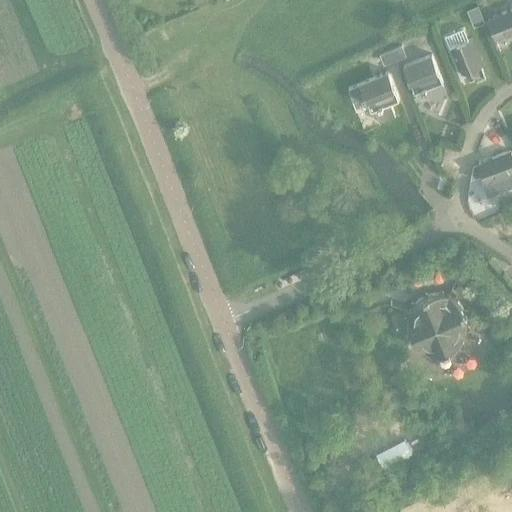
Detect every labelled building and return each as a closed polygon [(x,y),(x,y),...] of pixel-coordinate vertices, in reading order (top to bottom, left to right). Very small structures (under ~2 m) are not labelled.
[(478,5),(467,10),(474,25),(484,21),(478,5)] [(511,8),(488,18),(495,38),(511,31),(511,32),(511,8)] [(450,47),(462,74),(483,65),(472,38),(450,47)] [(401,44),(390,49),(394,58),(404,54),(401,44)] [(390,49),(379,53),(383,62),(394,58),(390,49)] [(403,65),(414,93),(425,88),(430,100),(446,94),(441,82),(443,81),(431,53),(403,65)] [(348,87),(353,100),(365,95),(371,110),(375,108),(379,121),(395,114),(390,102),(399,98),(388,71),(360,82),(360,83),(348,87)] [(482,173),(485,180),(483,181),(487,194),(511,184),(511,155),(510,149),(478,161),(478,162),(474,164),(471,178),(482,173)] [(423,354),(423,355),(425,350),(430,352),(435,352),(441,352),(446,351),(451,349),(455,346),(459,343),(462,339),(465,335),(478,340),(479,340),(465,334),(466,329),(467,324),(467,319),(465,314),(464,309),(461,304),(457,301),(453,297),(449,295),(455,281),(454,281),(448,294),(443,293),(437,292),(431,293),(426,295),(421,297),(416,301),(412,305),(409,310),(395,304),(395,305),(409,311),(407,316),(407,321),(407,326),(408,331),(410,336),(413,340),(416,344),(420,347),(425,350),(423,354)] [(488,287),(479,295),(490,306),(498,298),(488,287)] [(313,443),(305,448),(313,463),(322,459),(313,443)]
